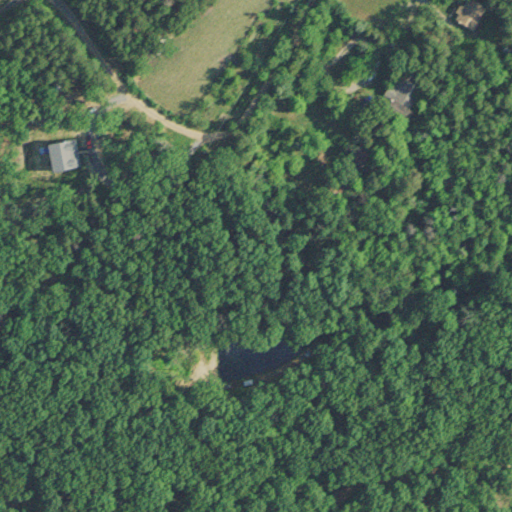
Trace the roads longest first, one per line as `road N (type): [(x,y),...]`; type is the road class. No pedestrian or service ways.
road 1 (residential): [(306,0),(243,114),(214,131),(153,110),(63,0)]
road 2 (residential): [(511,461),(345,494)]
